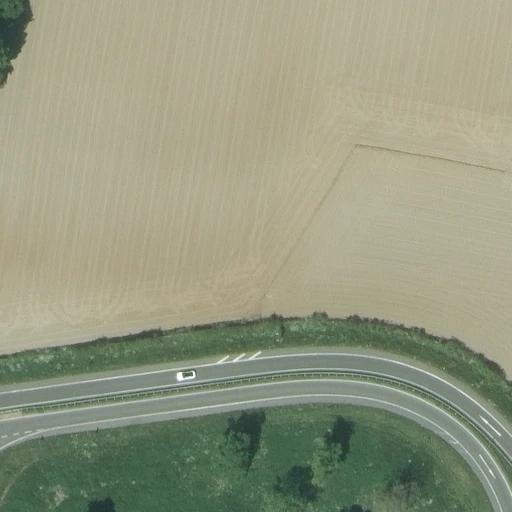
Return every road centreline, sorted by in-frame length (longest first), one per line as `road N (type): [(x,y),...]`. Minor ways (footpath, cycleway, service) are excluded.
road 1 (motorway): [(511,452),(449,395),(356,366),(283,366),(0,404)]
road 2 (motorway): [(48,423),(308,390),(382,396),(459,435),(507,511)]
